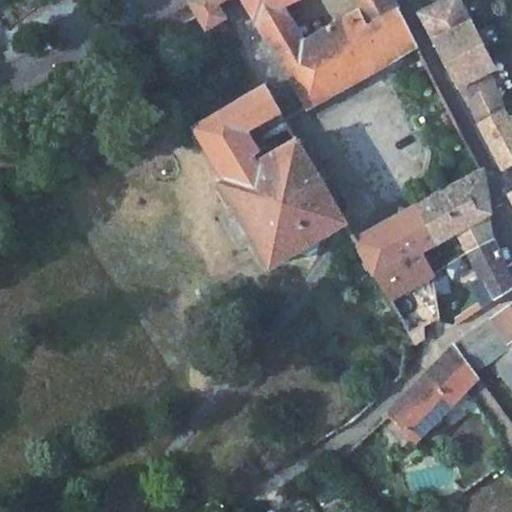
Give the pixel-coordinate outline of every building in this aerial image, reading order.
[(215,0),(194,0),(193,1),(205,26),(224,17),(215,0)] [(245,0),(257,19),(284,6),(294,0),(245,0)] [(353,0),(359,11),(350,16),(360,32),(399,8),(394,0),(353,0)] [(459,0),(448,0),(422,11),(475,113),(482,125),(505,111),(490,73),(496,69),(459,0)] [(284,6),(257,19),(279,57),(305,42),(284,6)] [(305,42),(279,57),(307,108),(418,45),(399,8),(360,32),(350,16),(305,42)] [(265,83),(191,127),(223,178),(215,181),(265,265),(344,220),(296,137),(294,138),(279,147),(276,142),(267,147),(264,142),(261,143),(255,133),(263,129),(259,123),(281,111),(265,83)] [(511,123),(505,111),(482,125),(505,167),(511,163),(511,123)] [(292,134),(276,142),(279,147),(294,138),(292,134)] [(480,169),(458,181),(480,219),(489,214),(480,169)] [(458,181),(412,207),(433,243),(455,232),(480,219),(458,181)] [(412,207),(355,239),(373,274),(402,259),(433,243),(412,207)] [(480,219),(455,232),(467,254),(494,238),(489,214),(480,219)] [(511,277),(494,238),(467,254),(491,300),(511,287),(511,277)] [(402,259),(373,274),(387,301),(415,285),(402,259)] [(454,282),(432,295),(437,319),(451,324),(469,313),(454,282)] [(415,285),(387,301),(410,345),(423,337),(421,329),(437,319),(432,295),(415,285)] [(511,303),(495,316),(511,338),(511,303)] [(511,338),(495,316),(457,344),(477,373),(490,361),(511,342),(511,341),(511,338)] [(511,342),(490,361),(505,376),(511,369),(511,342)] [(457,344),(429,372),(460,402),(482,379),(477,373),(457,344)] [(429,372),(390,410),(391,412),(420,442),(460,402),(429,372)]
